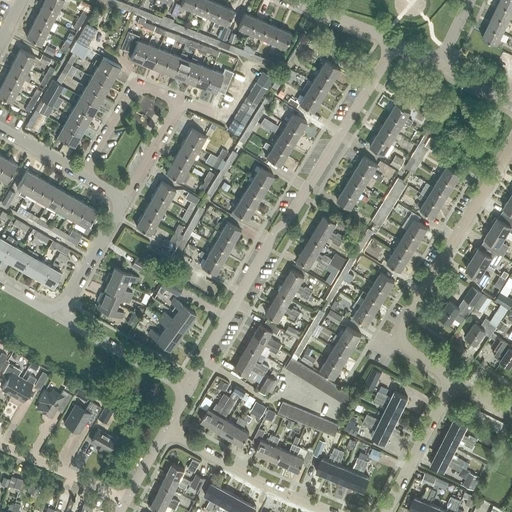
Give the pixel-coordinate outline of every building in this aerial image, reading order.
[(44,0),(43,3),(58,10),(63,0),(44,0)] [(77,7),(88,13),(92,6),(80,0),(77,7)] [(102,0),(101,0),(96,0),(95,4),(111,10),(113,4),(114,0),(102,0)] [(114,0),(113,4),(124,9),(126,4),(116,0),(114,0)] [(185,7),(191,10),(194,0),(182,0),(178,10),(183,12),(185,7)] [(209,0),(194,0),(191,10),(192,10),(190,13),(195,15),(196,12),(203,15),(209,0)] [(208,17),(214,20),(221,5),(209,0),(203,15),(202,18),(207,20),(208,17)] [(511,0),(499,0),(498,3),(511,9),(511,0)] [(55,17),(58,10),(43,3),(37,14),(52,21),(55,23),(58,18),(55,17)] [(511,9),(498,3),(493,14),(508,21),(511,12),(511,9)] [(136,14),(138,9),(126,4),(124,9),(136,14)] [(233,10),(221,5),(214,20),(215,20),(212,26),(217,28),(220,23),(227,26),(233,10)] [(136,14),(149,19),(151,14),(138,9),(136,14)] [(83,10),(78,19),(82,21),(87,13),(83,10)] [(254,17),(244,13),(238,28),(248,32),(254,17)] [(49,28),(52,21),(37,14),(32,25),(46,33),(49,34),(52,30),(49,28)] [(149,19),(159,23),(161,18),(151,14),(149,19)] [(487,26),(503,33),(506,34),(508,30),(505,28),(508,21),(493,14),(487,26)] [(161,18),(159,23),(165,25),(168,17),(163,15),(161,18)] [(171,27),(172,22),(174,19),(168,17),(165,25),(171,27)] [(254,35),(261,38),(268,23),(254,17),(248,32),(249,33),(248,36),(253,39),(254,35)] [(77,30),(82,21),(78,19),(73,27),(77,30)] [(172,22),(171,27),(183,32),(185,27),(172,22)] [(272,43),(279,28),(268,23),(261,38),(272,43)] [(86,24),(76,41),(86,47),(96,30),(86,24)] [(46,41),(43,39),(46,33),(32,25),(26,36),(44,45),(46,41)] [(499,40),(503,33),(487,26),(482,37),(500,46),(502,41),(499,40)] [(194,37),(196,32),(185,27),(183,32),(194,37)] [(225,41),(230,29),(224,27),(219,38),(225,41)] [(291,33),(279,28),(272,43),(284,48),(291,33)] [(132,53),(130,58),(141,63),(148,44),(138,40),(139,36),(127,32),(121,48),(132,53)] [(207,36),(196,32),(194,37),(205,41),(207,36)] [(237,34),(231,32),(228,42),(234,44),(237,34)] [(70,33),(64,41),(69,44),(74,36),(70,33)] [(207,36),(205,41),(217,46),(219,41),(220,41),(207,36)] [(64,53),(69,44),(64,41),(59,50),(64,53)] [(76,41),(70,51),(73,52),(77,55),(80,57),(86,47),(76,41)] [(230,45),(219,41),(217,46),(228,50),(230,45)] [(296,57),(303,46),(298,43),(291,54),(296,57)] [(151,67),(159,48),(148,44),(141,63),(151,67)] [(53,56),(56,50),(47,45),(43,51),(53,56)] [(228,50),(240,55),(242,50),(230,45),(228,50)] [(169,52),(159,48),(151,67),(162,71),(169,52)] [(20,49),(13,61),(28,69),(29,68),(32,70),(34,65),(31,64),(35,56),(20,49)] [(240,55),(252,59),(253,54),(242,50),(240,55)] [(77,55),(73,52),(69,59),(73,62),(77,55)] [(162,71),(172,75),(180,57),(169,52),(162,71)] [(39,60),(48,64),(51,59),(42,54),(39,60)] [(267,60),(253,54),(252,59),(265,65),(267,60)] [(291,54),(285,65),(290,68),(296,57),(291,54)] [(114,77),(120,66),(103,56),(99,62),(95,60),(93,64),(97,66),(114,77)] [(190,61),(180,57),(172,75),(183,79),(190,61)] [(183,79),(193,84),(201,65),(195,63),(197,59),(192,57),(190,61),(183,79)] [(340,68),(322,58),(319,63),(322,65),(319,71),(318,71),(333,80),(340,68)] [(267,60),(265,65),(275,69),(277,64),(267,60)] [(31,77),(29,76),(25,74),(28,69),(13,61),(8,72),(23,79),(28,82),(31,77)] [(67,62),(61,72),(66,74),(71,65),(67,62)] [(211,69),(201,65),(193,84),(204,88),(211,69)] [(279,76),(283,79),(285,80),(290,83),(296,73),(289,68),(290,68),(285,65),(279,76)] [(49,78),(54,69),(50,66),(45,75),(49,78)] [(108,86),(114,77),(97,66),(91,76),(108,86)] [(215,92),(220,81),(228,84),(232,72),(224,69),(222,73),(211,69),(204,88),(215,92)] [(316,75),(312,82),(326,90),(333,80),(318,71),(319,71),(316,69),(313,73),(316,75)] [(262,71),(256,82),(266,88),(267,88),(273,78),(262,71)] [(17,91),(23,79),(8,72),(2,83),(17,91)] [(61,72),(57,79),(62,81),(66,74),(61,72)] [(44,86),(49,78),(45,75),(40,83),(44,86)] [(103,96),(108,86),(91,76),(85,86),(103,96)] [(277,89),(283,79),(279,76),(272,87),(276,89),(277,89)] [(326,90),(312,82),(308,79),(305,84),(309,86),(305,92),(320,101),(326,90)] [(63,86),(60,84),(56,82),(53,80),(47,90),(58,96),(63,86)] [(253,87),(263,93),(266,88),(256,82),(253,87)] [(17,91),(2,83),(0,87),(0,95),(12,102),(17,91)] [(85,86),(80,96),(97,106),(103,96),(85,86)] [(253,87),(250,92),(260,98),(263,93),(253,87)] [(41,92),(36,89),(31,97),(36,100),(41,92)] [(47,90),(41,100),(44,102),(48,104),(52,106),(58,96),(47,90)] [(280,90),(277,95),(282,98),(285,93),(280,90)] [(257,103),(260,98),(250,92),(247,97),(257,103)] [(313,112),(320,101),(305,92),(299,103),(313,112)] [(80,96),(74,106),(91,116),(97,106),(80,96)] [(31,109),(36,100),(31,97),(26,106),(31,109)] [(243,103),(254,109),(257,103),(247,97),(243,103)] [(265,97),(258,108),(263,111),(264,109),(270,100),(265,97)] [(48,104),(44,102),(40,108),(44,111),(48,104)] [(254,109),(243,103),(240,108),(251,114),(254,109)] [(406,118),(411,111),(396,103),(390,113),(404,122),(404,123),(410,126),(413,122),(406,118)] [(86,126),(91,116),(74,106),(68,116),(86,126)] [(244,124),(247,120),(251,114),(240,108),(234,118),(244,124)] [(263,111),(258,108),(252,118),(257,121),(260,116),(263,111)] [(38,111),(29,127),(38,132),(47,116),(38,111)] [(292,113),(286,124),(300,133),(307,122),(292,113)] [(397,133),(404,123),(404,122),(390,113),(383,124),(397,133)] [(68,116),(62,125),(80,136),(86,126),(68,116)] [(264,117),(260,123),(265,126),(274,132),(278,126),(264,117)] [(233,120),(231,123),(241,130),(243,126),(244,125),(234,118),(233,120)] [(252,118),(245,130),(250,133),(257,121),(252,118)] [(228,128),(238,135),(240,132),(241,130),(231,123),(230,125),(228,128)] [(286,124),(279,134),(294,143),(300,133),(286,124)] [(383,124),(376,135),(391,144),(391,143),(395,145),(397,141),(393,139),(397,133),(383,124)] [(436,127),(431,124),(424,135),(429,138),(430,136),(436,127)] [(74,146),(80,136),(62,125),(56,136),(74,146)] [(191,128),(184,140),(199,148),(206,136),(191,128)] [(243,143),(250,133),(245,130),(241,136),(239,140),(243,143)] [(279,134),(272,146),(287,154),(294,143),(279,134)] [(376,135),(370,146),(384,155),(387,156),(390,152),(387,150),(391,144),(376,135)] [(429,138),(424,135),(418,146),(422,148),(425,145),(429,138)] [(430,136),(429,138),(425,145),(429,147),(433,149),(438,141),(434,139),(434,138),(433,138),(430,136)] [(199,156),(196,154),(199,148),(184,140),(178,151),(193,159),(196,160),(199,156)] [(265,142),(263,146),(269,150),(272,146),(265,142)] [(425,145),(422,148),(416,159),(420,162),(429,147),(425,145)] [(280,166),(287,154),(272,146),(269,150),(266,157),(280,166)] [(422,148),(418,146),(411,156),(416,159),(422,148)] [(223,149),(217,158),(221,161),(222,159),(227,151),(223,149)] [(173,159),(188,167),(193,159),(178,151),(173,159)] [(232,151),(227,160),(231,163),(232,162),(237,153),(232,151)] [(399,170),(404,161),(395,155),(390,164),(399,170)] [(378,165),(363,156),(356,168),(371,177),(378,165)] [(405,167),(409,170),(416,159),(411,156),(405,167)] [(16,164),(6,158),(0,168),(0,178),(6,182),(16,164)] [(217,168),(221,161),(217,158),(215,161),(212,165),(217,168)] [(180,181),(187,170),(188,167),(173,159),(166,173),(180,181)] [(416,159),(409,170),(414,173),(420,162),(416,159)] [(224,174),(231,163),(227,160),(226,161),(220,171),(224,174)] [(454,185),(461,174),(447,165),(446,165),(442,163),(440,166),(444,169),(440,176),(454,185)] [(267,186),(274,176),(259,167),(253,178),(267,186)] [(356,168),(350,178),(364,187),(371,177),(356,168)] [(24,197),(27,194),(37,176),(26,170),(16,188),(22,191),(20,195),(24,197)] [(209,171),(203,180),(208,182),(213,173),(209,171)] [(220,171),(212,183),(217,186),(224,174),(220,171)] [(47,182),(37,176),(27,194),(36,199),(47,182)] [(447,196),(454,185),(440,176),(433,187),(447,196)] [(403,180),(398,177),(392,188),(396,191),(403,180)] [(260,197),(267,186),(253,178),(246,189),(260,197)] [(364,187),(350,178),(344,189),(358,198),(360,199),(363,195),(361,193),(364,187)] [(203,180),(198,188),(203,190),(208,182),(203,180)] [(407,183),(403,180),(396,191),(401,194),(407,183)] [(161,181),(154,193),(169,201),(175,189),(161,181)] [(36,199),(46,205),(56,187),(47,182),(36,199)] [(217,186),(212,183),(206,194),(210,196),(217,186)] [(46,205),(56,210),(66,193),(56,187),(46,205)] [(433,187),(427,197),(441,206),(447,196),(433,187)] [(392,188),(385,199),(389,202),(396,191),(392,188)] [(246,189),(239,200),(253,209),(260,197),(246,189)] [(351,209),(358,198),(344,189),(337,200),(351,209)] [(1,204),(7,207),(15,194),(9,190),(1,204)] [(396,191),(389,202),(394,205),(400,194),(401,194),(396,191)] [(56,210),(66,216),(75,198),(66,193),(56,210)] [(154,193),(148,204),(162,212),(169,201),(154,193)] [(434,217),(441,206),(427,197),(420,193),(418,198),(424,202),(420,208),(434,217)] [(511,219),(511,198),(509,197),(503,208),(505,208),(501,214),(511,219)] [(86,204),(75,198),(66,216),(76,222),(86,204)] [(383,213),(389,202),(385,199),(378,210),(383,213)] [(247,219),(253,209),(239,200),(233,210),(247,219)] [(195,204),(191,201),(186,210),(191,212),(195,204)] [(389,202),(383,213),(387,215),(394,205),(389,202)] [(76,222),(86,228),(96,210),(86,204),(76,222)] [(156,224),(162,212),(148,204),(141,216),(156,224)] [(199,206),(193,217),(198,220),(204,208),(199,206)] [(26,211),(19,207),(17,211),(24,215),(26,211)] [(186,221),(191,212),(186,210),(181,219),(186,221)] [(372,220),(376,223),(383,213),(378,210),(372,220)] [(0,214),(0,216),(6,220),(9,214),(2,211),(0,214)] [(36,217),(29,213),(27,217),(34,221),(36,217)] [(376,223),(381,226),(387,216),(387,215),(383,213),(376,223)] [(331,231),(336,223),(323,215),(317,226),(342,241),(345,237),(337,233),(336,234),(331,231)] [(141,216),(136,226),(150,234),(153,235),(156,231),(153,229),(156,224),(141,216)] [(191,231),(198,220),(193,217),(187,228),(191,231)] [(421,238),(428,227),(413,219),(410,217),(407,222),(410,223),(407,229),(421,238)] [(493,224),(491,228),(505,236),(508,231),(511,233),(511,219),(508,224),(497,218),(496,219),(495,217),(491,223),(493,224)] [(13,224),(19,228),(22,222),(16,218),(13,224)] [(46,222),(39,218),(37,222),(37,223),(44,227),(44,226),(46,222)] [(223,226),(219,233),(234,241),(241,230),(223,219),(220,225),(223,226)] [(26,232),(29,226),(22,222),(19,228),(26,232)] [(56,228),(49,224),(47,228),(53,232),(56,228)] [(183,227),(179,224),(174,232),(179,235),(183,227)] [(317,226),(310,237),(323,245),(328,237),(333,240),(332,242),(339,246),(342,241),(317,226)] [(187,228),(180,239),(185,242),(190,234),(191,231),(187,228)] [(366,242),(373,231),(368,228),(361,239),(366,242)] [(495,244),(492,249),(503,256),(509,246),(502,242),(505,236),(491,228),(484,238),(495,244)] [(414,249),(421,238),(407,229),(400,240),(414,249)] [(33,236),(39,239),(43,234),(36,230),(33,236)] [(66,234),(59,230),(56,234),(63,238),(66,234)] [(69,235),(66,239),(66,240),(75,245),(76,245),(82,236),(72,230),(69,235)] [(174,244),(179,235),(174,232),(169,241),(174,244)] [(234,241),(219,233),(213,243),(228,252),(234,241)] [(46,243),(49,238),(43,234),(39,239),(46,243)] [(329,263),(331,259),(324,254),(323,256),(318,253),(323,245),(310,237),(304,248),(329,263)] [(10,243),(0,238),(0,256),(2,258),(10,243)] [(397,245),(393,251),(407,260),(414,249),(400,240),(397,238),(394,243),(397,245)] [(2,258),(12,264),(20,249),(15,246),(18,242),(13,239),(10,243),(2,258)] [(160,247),(172,253),(176,246),(173,245),(164,239),(160,247)] [(177,246),(175,250),(180,253),(185,242),(180,239),(177,246)] [(364,245),(366,242),(361,239),(354,250),(359,253),(364,245)] [(53,247),(59,251),(63,245),(56,242),(53,247)] [(213,243),(207,254),(222,263),(228,252),(213,243)] [(59,251),(60,251),(66,255),(69,249),(63,245),(59,251)] [(328,265),(329,263),(304,248),(297,259),(310,267),(315,259),(320,262),(319,263),(326,268),(328,265)] [(494,272),(497,266),(503,256),(492,249),(489,254),(478,248),(477,249),(476,248),(473,253),(474,254),(472,258),(486,267),(494,272)] [(25,252),(20,249),(12,264),(22,269),(30,255),(32,252),(27,249),(25,252)] [(205,259),(201,266),(215,274),(222,263),(207,254),(201,251),(198,255),(205,259)] [(401,271),(407,260),(393,251),(386,262),(401,271)] [(32,252),(30,255),(22,269),(32,275),(41,261),(36,258),(38,255),(32,252)] [(68,257),(59,252),(56,258),(65,263),(68,257)] [(185,260),(174,254),(170,261),(181,267),(185,260)] [(348,261),(345,265),(350,268),(356,258),(351,255),(348,261)] [(132,265),(142,271),(146,264),(136,258),(132,265)] [(483,272),(486,267),(472,258),(466,268),(469,270),(466,275),(484,287),(490,277),(483,272)] [(32,275),(42,281),(51,267),(41,261),(32,275)] [(56,269),(58,265),(53,262),(51,267),(42,281),(53,287),(61,272),(56,269)] [(331,272),(325,280),(331,284),(339,270),(329,263),(328,265),(326,268),(325,269),(331,272)] [(345,265),(338,278),(343,280),(344,279),(348,272),(350,268),(345,265)] [(109,273),(107,276),(125,284),(128,279),(137,282),(139,277),(114,267),(112,274),(109,273)] [(154,269),(150,274),(161,281),(164,275),(154,269)] [(291,269),(284,280),(310,295),(313,290),(305,286),(304,288),(299,285),(304,277),(291,269)] [(348,272),(344,279),(350,282),(354,276),(348,272)] [(388,291),(394,281),(380,272),(374,283),(388,291)] [(108,282),(106,288),(130,298),(132,293),(123,290),(125,284),(107,276),(105,281),(108,282)] [(177,296),(183,287),(165,276),(159,286),(177,296)] [(337,290),(343,280),(338,278),(333,287),(337,290)] [(291,299),(296,291),(301,294),(300,295),(307,300),(310,295),(284,280),(278,291),(291,299)] [(381,303),(388,291),(374,283),(367,294),(381,303)] [(336,292),(337,290),(333,287),(326,299),(331,302),(336,292)] [(469,312),(482,293),(472,287),(458,307),(449,301),(439,316),(450,323),(453,318),(460,322),(468,311),(469,312)] [(103,294),(100,292),(99,296),(117,304),(119,299),(128,303),(130,298),(106,288),(103,294)] [(286,307),(291,299),(278,291),(272,302),(297,317),(300,312),(293,308),(291,310),(286,307)] [(374,314),(381,303),(367,294),(363,291),(359,296),(364,299),(360,305),(374,314)] [(509,308),(511,303),(511,299),(500,292),(495,300),(509,308)] [(491,299),(483,293),(474,306),(483,312),(491,299)] [(115,310),(117,304),(99,296),(97,301),(99,302),(97,308),(122,319),(124,314),(115,310)] [(175,313),(191,325),(194,321),(192,320),(196,314),(174,298),(171,303),(175,306),(171,311),(175,313)] [(278,321),(283,313),(288,316),(287,317),(295,322),(297,317),(272,302),(265,314),(278,321)] [(360,305),(355,302),(352,306),(357,309),(353,316),(367,325),(374,314),(360,305)] [(501,318),(507,309),(500,305),(495,313),(501,318)] [(136,306),(133,312),(140,315),(142,312),(143,309),(136,306)] [(324,312),(320,309),(313,321),(317,324),(318,323),(324,312)] [(326,317),(338,324),(342,317),(330,310),(326,317)] [(164,312),(161,316),(183,332),(186,327),(189,329),(191,325),(175,313),(172,318),(164,312)] [(133,313),(130,318),(135,321),(138,316),(133,313)] [(158,320),(166,326),(162,331),(179,343),(181,339),(179,337),(183,332),(161,316),(158,320)] [(474,323),(465,336),(476,344),(484,333),(489,336),(496,327),(489,322),(490,321),(485,318),(479,326),(474,323)] [(508,325),(500,320),(496,327),(503,332),(508,325)] [(260,324),(253,335),(279,350),(281,345),(274,341),(275,340),(269,337),(272,332),(273,331),(277,334),(280,329),(266,321),(263,326),(260,324)] [(313,321),(306,332),(311,335),(317,324),(313,321)] [(344,324),(341,329),(344,330),(340,337),(354,345),(361,335),(344,324)] [(299,339),(302,333),(288,326),(285,332),(299,339)] [(176,346),(179,343),(162,331),(159,335),(151,329),(148,334),(170,350),(174,344),(176,346)] [(305,345),(311,335),(306,332),(300,343),(305,345)] [(260,353),(265,345),(270,348),(269,350),(276,354),(279,350),(253,335),(247,346),(260,353)] [(511,349),(511,347),(511,346),(498,336),(491,347),(497,351),(494,356),(510,367),(510,366),(511,366),(511,349)] [(348,356),(354,345),(340,337),(337,341),(333,348),(348,356)] [(299,356),(305,345),(300,343),(294,353),(299,356)] [(255,362),(260,353),(247,346),(240,357),(266,371),(269,367),(261,363),(260,364),(255,362)] [(327,358),(341,367),(348,356),(333,348),(331,352),(327,358)] [(315,359),(305,353),(300,359),(311,366),(315,359)] [(263,376),(266,371),(240,357),(234,368),(247,376),(251,369),(263,376)] [(292,357),(285,368),(290,371),(296,360),(292,357)] [(334,378),(341,367),(327,358),(320,369),(334,378)] [(294,373),(300,363),(296,360),(290,371),(294,373)] [(11,396),(12,396),(21,379),(17,376),(21,370),(8,363),(2,374),(8,377),(1,390),(6,393),(7,391),(12,395),(11,396)] [(300,363),(294,373),(298,376),(305,366),(300,363)] [(303,379),(309,368),(305,366),(298,376),(303,379)] [(309,368),(303,379),(307,382),(314,371),(309,368)] [(381,372),(372,368),(363,386),(373,390),(381,372)] [(48,375),(42,371),(34,385),(40,388),(48,375)] [(318,374),(314,371),(307,382),(312,384),(318,374)] [(275,380),(264,374),(256,388),(267,394),(275,380)] [(318,374),(312,384),(316,387),(323,377),(318,374)] [(25,381),(21,379),(12,396),(12,395),(18,398),(17,399),(22,402),(36,378),(29,375),(25,381)] [(321,390),(327,379),(323,377),(316,387),(321,390)] [(221,379),(217,386),(225,391),(229,384),(221,379)] [(327,379),(321,390),(325,393),(332,382),(327,379)] [(67,382),(64,388),(73,393),(76,387),(67,382)] [(330,395),(336,385),(332,382),(325,393),(330,395)] [(336,385),(330,395),(334,398),(340,388),(340,387),(336,385)] [(242,398),(245,392),(235,386),(232,392),(242,398)] [(338,401),(345,390),(340,388),(334,398),(338,401)] [(90,396),(78,389),(74,396),(86,402),(90,396)] [(39,400),(41,401),(37,408),(51,416),(58,404),(64,408),(71,395),(63,390),(60,395),(53,390),(51,394),(45,391),(39,400)] [(345,390),(338,401),(343,403),(349,393),(345,390)] [(386,395),(378,391),(376,396),(383,400),(386,395)] [(386,395),(383,400),(388,402),(402,409),(408,397),(394,391),(391,397),(386,395)] [(211,427),(229,397),(224,393),(217,404),(216,403),(212,411),(208,408),(201,421),(211,427)] [(349,393),(343,403),(347,406),(352,399),(354,396),(349,393)] [(381,405),(383,400),(376,396),(373,401),(381,405)] [(211,427),(221,433),(228,421),(224,418),(235,400),(229,397),(211,427)] [(75,405),(64,424),(79,432),(88,416),(94,420),(101,407),(90,401),(85,410),(75,405)] [(266,408),(256,401),(249,412),(259,419),(266,408)] [(284,415),(288,404),(283,402),(278,413),(284,415)] [(386,407),(382,415),(396,422),(402,409),(388,402),(386,407)] [(289,418),(294,406),(288,404),(284,415),(289,418)] [(97,419),(106,424),(114,410),(105,405),(97,419)] [(294,406),(289,418),(295,420),(300,409),(294,406)] [(470,406),(465,416),(470,418),(475,408),(470,406)] [(475,408),(470,418),(475,420),(480,411),(475,408)] [(264,418),(268,420),(271,415),(272,411),(269,410),(268,409),(266,413),(264,418)] [(301,422),(305,411),(300,409),(295,420),(301,422)] [(305,411),(301,422),(306,425),(311,414),(305,411)] [(479,423),(484,413),(480,411),(475,420),(479,423)] [(489,416),(484,413),(479,423),(484,425),(489,416)] [(311,414),(306,425),(312,427),(317,416),(311,414)] [(372,423),(374,418),(367,414),(365,419),(372,423)] [(374,418),(372,423),(391,432),(396,422),(382,415),(380,420),(374,418)] [(318,430),(323,418),(317,416),(312,427),(318,430)] [(489,428),(494,418),(489,416),(484,425),(489,428)] [(231,439),(243,419),(239,417),(236,422),(237,423),(236,425),(228,421),(221,433),(231,439)] [(323,418),(318,430),(324,432),(328,421),(323,418)] [(467,425),(454,418),(448,430),(460,436),(461,437),(467,425)] [(489,428),(493,430),(499,420),(494,418),(489,428)] [(247,421),(243,419),(231,439),(241,445),(249,433),(242,429),(247,421)] [(289,419),(286,427),(291,429),(295,422),(289,419)] [(362,424),(370,427),(372,423),(365,419),(362,424)] [(498,433),(503,423),(499,420),(493,430),(498,433)] [(329,434),(334,423),(328,421),(324,432),(329,434)] [(334,423),(329,434),(335,437),(337,431),(340,425),(334,423)] [(345,430),(356,435),(359,428),(348,423),(345,430)] [(372,437),(385,443),(391,432),(372,423),(370,427),(375,430),(372,437)] [(503,423),(498,433),(503,435),(508,425),(503,423)] [(255,453),(266,457),(275,436),(271,434),(269,440),(267,439),(266,442),(261,440),(265,431),(259,428),(252,442),(258,445),(255,453)] [(115,439),(98,429),(91,441),(97,444),(95,446),(101,450),(103,448),(108,451),(115,439)] [(461,437),(460,436),(448,430),(448,431),(442,442),(455,448),(461,437)] [(484,443),(495,448),(501,437),(490,432),(484,443)] [(476,439),(469,435),(466,440),(474,443),(476,439)] [(277,444),(279,438),(275,436),(266,457),(277,462),(282,449),(275,445),(276,443),(277,444)] [(290,452),(282,449),(277,462),(287,467),(297,445),(296,445),(300,438),(296,436),(295,439),(290,449),(291,450),(290,452)] [(325,443),(319,440),(313,455),(319,458),(325,443)] [(471,448),(474,443),(466,440),(465,442),(464,444),(471,448)] [(457,457),(452,455),(455,448),(442,442),(436,453),(455,462),(457,457)] [(313,453),(307,450),(297,445),(287,467),(298,472),(302,464),(307,467),(313,453)] [(316,472),(328,477),(339,450),(334,448),(329,461),(322,458),(316,472)] [(378,461),(381,453),(372,449),(369,457),(378,461)] [(345,468),(339,465),(341,460),(341,459),(344,452),(339,450),(328,477),(340,482),(345,468)] [(495,468),(511,476),(511,455),(503,451),(495,468)] [(455,462),(436,453),(430,464),(444,471),(447,464),(453,467),(455,462)] [(198,471),(203,460),(196,457),(191,468),(198,471)] [(352,470),(345,468),(340,482),(352,486),(363,459),(357,457),(354,465),(352,470)] [(457,457),(455,462),(462,466),(465,461),(457,457)] [(367,461),(363,459),(352,486),(363,491),(369,477),(362,475),(364,469),(367,461)] [(453,467),(460,471),(462,466),(455,462),(453,467)] [(185,469),(172,463),(166,474),(187,484),(189,480),(183,477),(183,478),(181,477),(185,469)] [(473,490),(479,477),(468,472),(462,485),(473,490)] [(422,481),(431,485),(432,486),(436,478),(425,473),(422,481)] [(166,474),(161,484),(174,491),(178,484),(180,485),(179,485),(185,488),(187,484),(166,474)] [(199,490),(205,479),(196,474),(193,480),(190,481),(189,484),(199,490)] [(9,479),(3,477),(0,485),(7,487),(9,479)] [(19,489),(22,479),(17,478),(13,487),(19,489)] [(205,508),(210,511),(215,501),(222,488),(211,482),(204,495),(212,499),(211,502),(210,501),(205,508)] [(33,483),(29,493),(37,496),(41,486),(33,483)] [(161,484),(156,495),(169,501),(177,505),(179,501),(173,498),(172,499),(170,498),(174,491),(161,484)] [(408,510),(412,511),(421,511),(431,488),(427,487),(424,494),(423,494),(421,499),(414,497),(408,510)] [(234,494),(233,494),(222,488),(215,501),(210,511),(211,511),(215,511),(219,506),(217,505),(219,503),(226,507),(234,494)] [(434,499),(437,491),(431,488),(421,511),(434,511),(437,506),(431,504),(434,499)] [(462,498),(467,500),(465,504),(472,507),(476,497),(469,494),(465,492),(462,498)] [(238,511),(245,501),(234,494),(226,507),(234,511),(238,511)] [(177,505),(169,501),(156,495),(150,506),(163,511),(167,504),(169,505),(169,506),(175,509),(177,505)] [(445,510),(437,506),(434,511),(449,511),(455,499),(450,497),(447,504),(445,510)] [(455,511),(457,509),(457,508),(460,501),(455,499),(449,511),(455,511)] [(253,511),(256,507),(245,501),(238,511),(253,511)] [(15,503),(14,506),(11,511),(17,511),(20,504),(15,503)]
